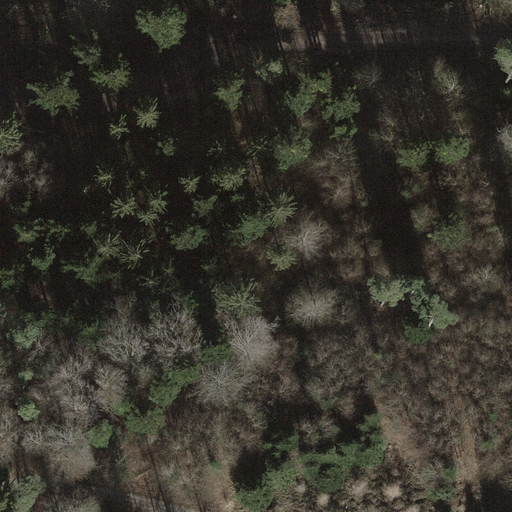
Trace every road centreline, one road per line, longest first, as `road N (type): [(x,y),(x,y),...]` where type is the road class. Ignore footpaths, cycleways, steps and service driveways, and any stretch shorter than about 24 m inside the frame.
road 1 (track): [(511,44),(461,35),(290,37),(223,55),(176,88),(111,106),(0,100)]
road 2 (track): [(0,496),(69,490),(157,511)]
